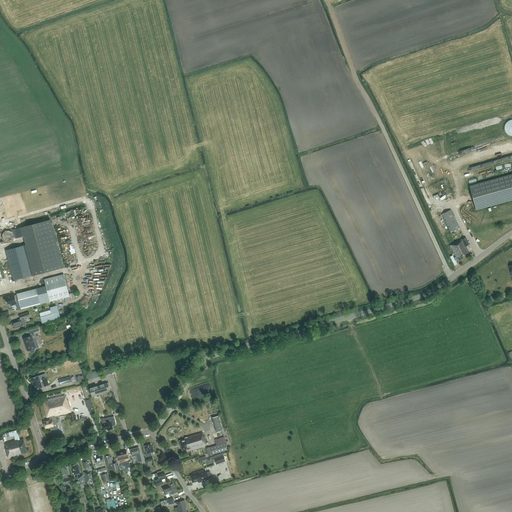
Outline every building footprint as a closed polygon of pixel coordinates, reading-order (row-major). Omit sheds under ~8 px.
[(511,199),(511,173),(469,186),(476,210),(511,199)] [(424,189),(428,198),(446,189),(442,180),(424,189)] [(464,237),(451,210),(442,214),(455,241),(458,240),(459,241),(450,245),(456,256),(455,257),(456,260),(458,259),(459,260),(463,258),(462,256),(469,253),(465,246),(469,244),(466,237),(461,240),(461,238),(464,237)] [(441,214),(436,217),(445,235),(450,232),(441,214)] [(6,250),(14,281),(62,268),(49,220),(23,227),(27,244),(6,250)] [(8,243),(9,242),(10,242),(11,242),(12,241),(13,240),(13,239),(14,238),(14,236),(14,235),(13,234),(13,233),(12,232),(11,231),(10,231),(9,231),(8,230),(7,230),(6,231),(5,231),(4,232),(3,233),(2,234),(2,235),(2,237),(2,238),(2,239),(3,240),(3,241),(4,242),(5,242),(7,242),(8,243)] [(46,287),(17,294),(17,295),(14,296),(14,295),(4,297),(6,303),(7,302),(8,305),(10,304),(11,306),(16,305),(16,303),(19,302),(21,310),(65,299),(69,298),(64,275),(44,280),(46,287)] [(60,318),(57,306),(51,308),(52,314),(41,317),(43,323),(60,318)] [(18,320),(18,321),(12,323),(14,328),(27,324),(25,318),(30,316),(29,312),(19,315),(21,319),(18,320)] [(28,352),(29,353),(30,353),(32,353),(33,353),(34,352),(34,351),(35,350),(35,348),(38,347),(35,338),(32,339),(31,333),(39,331),(38,327),(29,330),(31,336),(23,338),(27,351),(28,351),(28,352)] [(40,381),(38,376),(31,378),(35,389),(42,387),(49,385),(47,378),(43,379),(43,380),(40,381)] [(59,380),(60,385),(72,382),(70,377),(59,380)] [(90,389),(93,397),(110,391),(109,387),(110,386),(109,383),(108,384),(108,383),(90,389)] [(51,419),(48,420),(44,421),(46,428),(51,426),(52,430),(59,428),(55,415),(71,411),(68,399),(67,400),(66,395),(43,400),(47,417),(50,416),(51,419)] [(71,421),(72,421),(75,420),(74,413),(69,414),(67,415),(68,417),(70,417),(71,421)] [(116,423),(115,421),(114,417),(110,418),(110,417),(105,419),(102,420),(102,419),(101,419),(103,424),(102,424),(104,430),(107,429),(108,430),(113,429),(112,426),(114,426),(115,426),(115,425),(116,425),(116,424),(116,423)] [(213,418),(217,433),(223,432),(219,417),(213,418)] [(185,439),(180,441),(182,450),(190,448),(191,450),(208,445),(208,442),(206,443),(205,436),(203,437),(202,433),(185,438),(185,439)] [(5,443),(6,448),(5,448),(8,457),(12,456),(11,455),(19,453),(19,454),(27,452),(24,439),(18,441),(18,440),(5,443)] [(153,460),(151,453),(154,452),(153,447),(152,448),(151,444),(145,446),(147,454),(145,454),(147,462),(153,460)] [(206,448),(208,457),(213,456),(213,455),(228,451),(226,444),(217,446),(210,448),(210,447),(206,448)] [(138,463),(143,462),(141,453),(139,448),(130,450),(131,455),(132,455),(132,457),(136,456),(138,463)] [(126,451),(117,453),(120,464),(121,466),(124,465),(125,468),(130,467),(129,462),(128,462),(128,460),(129,460),(126,451)] [(113,464),(112,463),(111,457),(110,458),(109,455),(105,457),(109,470),(113,469),(114,471),(118,469),(116,463),(113,464)] [(223,455),(214,459),(216,465),(226,461),(223,455)] [(103,457),(95,459),(97,467),(99,466),(100,467),(105,466),(103,457)] [(85,470),(87,469),(88,472),(84,473),(86,482),(95,480),(92,471),(91,471),(89,463),(88,463),(87,461),(83,462),(85,470)] [(76,478),(78,486),(86,484),(84,476),(81,476),(81,475),(79,475),(79,473),(80,473),(78,466),(77,467),(76,464),(72,466),(74,472),(72,472),(73,475),(76,474),(77,477),(76,478)] [(64,485),(72,482),(71,477),(68,478),(68,476),(67,477),(67,475),(68,474),(66,469),(65,470),(64,468),(61,469),(62,475),(61,475),(62,478),(64,485)] [(198,482),(209,479),(207,472),(206,473),(205,470),(193,473),(193,475),(191,476),(193,483),(198,481),(198,482)] [(173,483),(162,488),(164,494),(169,492),(170,495),(177,492),(173,483)] [(179,507),(175,508),(176,511),(186,511),(187,511),(185,506),(186,506),(185,500),(177,502),(179,507)]
